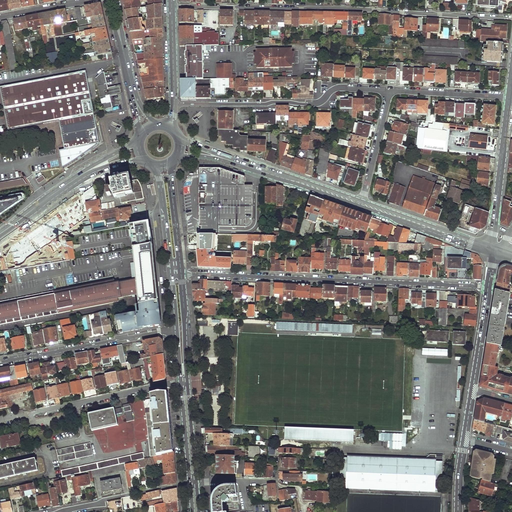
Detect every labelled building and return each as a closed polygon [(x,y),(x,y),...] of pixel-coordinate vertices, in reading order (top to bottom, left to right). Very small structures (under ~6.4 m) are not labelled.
[(8,0),(10,9),(15,8),(24,7),(29,6),(27,0),(13,0),(12,0),(11,0),(8,0)] [(162,0),(138,0),(124,3),(125,7),(126,10),(136,8),(138,8),(140,8),(139,2),(148,0),(149,6),(162,4),(162,0)] [(451,3),(451,1),(447,0),(445,0),(444,3),(443,10),(450,11),(451,4),(451,3)] [(102,10),(101,3),(98,4),(88,6),(84,6),(87,20),(104,16),(102,10)] [(162,11),(162,4),(149,6),(140,8),(138,8),(139,12),(141,12),(141,14),(143,13),(143,14),(146,13),(146,20),(163,18),(162,11)] [(139,19),(138,14),(137,14),(136,8),(126,10),(128,20),(139,19)] [(194,23),(194,10),(179,9),(180,16),(180,23),(194,23)] [(57,23),(60,22),(61,25),(68,23),(65,10),(51,13),(53,26),(57,26),(57,23)] [(233,26),(233,11),(228,10),(221,10),(220,25),(233,26)] [(255,25),(255,11),(247,11),(240,11),(239,16),(245,16),(245,25),(255,25)] [(270,25),(270,11),(262,11),(255,11),(255,25),(270,25)] [(285,12),(277,12),(270,11),(270,25),(278,25),(278,23),(282,23),(283,25),(285,26),(285,24),(285,12)] [(323,23),(323,12),(318,12),(306,12),(300,12),(300,24),(312,24),(313,18),(320,18),(320,23),(323,23)] [(334,23),(335,13),(329,13),(323,12),(323,23),(334,24),(334,23)] [(49,26),(50,34),(54,34),(53,26),(51,13),(45,14),(39,15),(41,27),(41,30),(43,36),(44,35),(44,34),(45,34),(44,27),(49,26)] [(348,23),(349,13),(342,13),(335,13),(334,23),(337,23),(337,19),(343,20),(343,23),(348,23)] [(363,21),(363,13),(355,13),(349,13),(348,23),(348,29),(347,36),(352,36),(352,29),(351,29),(351,27),(352,27),(352,20),(363,21)] [(393,25),(393,15),(387,15),(380,14),(379,24),(391,25),(393,25)] [(38,32),(37,28),(41,27),(39,15),(32,16),(26,17),(28,29),(29,30),(32,29),(33,33),(38,32)] [(106,28),(104,16),(87,20),(82,21),(77,22),(78,26),(89,24),(88,21),(92,20),(93,26),(79,29),(80,34),(106,28)] [(26,17),(13,20),(15,31),(28,29),(26,17)] [(163,23),(163,18),(146,20),(147,29),(147,30),(163,30),(163,23)] [(438,31),(439,19),(428,18),(427,25),(423,25),(423,38),(425,38),(425,31),(438,31)] [(140,21),(139,19),(128,20),(129,25),(131,32),(142,31),(140,21)] [(417,27),(418,19),(406,19),(405,37),(407,37),(408,27),(417,27)] [(472,28),(473,22),(471,22),(471,21),(459,20),(459,30),(471,31),(471,28),(472,28)] [(10,72),(17,71),(8,21),(1,22),(10,72)] [(57,26),(53,26),(54,34),(55,40),(62,38),(60,25),(57,26)] [(506,39),(507,26),(496,25),(496,26),(492,26),(492,30),(501,30),(500,39),(506,39)] [(202,29),(202,26),(180,26),(180,36),(180,46),(185,46),(204,45),(218,45),(219,32),(207,32),(207,29),(202,29)] [(81,39),(91,37),(93,44),(109,41),(106,28),(80,34),(79,34),(81,39)] [(500,39),(501,30),(492,30),(482,29),(482,30),(477,30),(476,41),(494,42),(500,43),(500,39)] [(163,33),(163,30),(147,30),(144,30),(142,31),(131,32),(132,35),(133,40),(163,38),(163,33)] [(323,37),(323,33),(321,33),(319,40),(299,40),(299,43),(321,43),(322,38),(323,37)] [(163,44),(163,38),(133,40),(134,45),(143,43),(145,53),(163,51),(163,44)] [(458,48),(459,40),(453,40),(451,40),(449,40),(425,38),(423,38),(422,38),(422,46),(458,48)] [(112,53),(109,41),(93,44),(96,56),(107,54),(112,53)] [(502,53),(502,43),(500,43),(494,42),(493,52),(502,53)] [(204,74),(204,45),(185,46),(185,59),(185,74),(204,74)] [(292,49),(255,49),(255,52),(253,53),(255,58),(253,64),(256,64),(256,69),(292,68),(292,64),(295,64),(293,58),(294,52),(292,52),(292,49)] [(48,62),(58,62),(57,51),(47,52),(48,62)] [(163,54),(163,51),(145,53),(138,53),(136,53),(137,57),(137,61),(164,59),(163,54)] [(501,62),(502,53),(493,52),(493,62),(501,62)] [(458,65),(458,57),(418,55),(418,63),(424,63),(433,64),(436,64),(437,64),(446,65),(450,65),(458,65)] [(164,65),(164,59),(137,61),(140,71),(143,83),(164,82),(164,75),(164,65)] [(232,75),(232,63),(217,64),(217,79),(230,79),(234,79),(236,79),(236,78),(236,75),(232,75)] [(414,69),(414,63),(411,63),(410,66),(411,67),(411,69),(404,69),(403,80),(413,81),(414,69)] [(334,65),(323,64),(322,76),(333,77),(334,65)] [(434,82),(435,73),(435,70),(435,69),(436,64),(433,64),(433,69),(424,69),(424,70),(424,73),(423,81),(434,82)] [(346,68),(346,66),(334,65),(333,77),(345,77),(346,68)] [(387,67),(378,66),(377,69),(375,69),(375,70),(375,79),(386,79),(387,68),(387,67)] [(355,75),(355,69),(346,68),(345,77),(351,78),(352,75),(355,75)] [(396,80),(397,69),(396,68),(387,68),(386,79),(396,80)] [(375,79),(375,70),(364,69),(364,75),(367,75),(367,79),(375,79)] [(424,73),(424,70),(414,69),(413,81),(423,81),(424,73)] [(446,82),(446,71),(435,70),(435,73),(434,82),(446,82)] [(0,96),(6,131),(57,121),(63,150),(58,151),(61,168),(79,157),(98,144),(84,71),(44,79),(0,87),(0,96)] [(264,87),(264,73),(259,73),(259,72),(249,73),(248,82),(248,87),(252,87),(253,90),(256,90),(256,87),(264,87)] [(273,79),(273,77),(269,77),(268,72),(264,73),(264,87),(263,90),(273,90),(273,86),(273,79)] [(467,82),(468,73),(456,72),(456,82),(461,83),(461,81),(467,82)] [(498,85),(499,72),(489,72),(489,81),(492,81),(492,85),(498,85)] [(107,89),(103,73),(101,74),(95,80),(102,111),(112,109),(109,98),(121,95),(119,87),(107,89)] [(479,84),(479,73),(468,73),(467,82),(473,82),(474,83),(479,84)] [(297,82),(297,77),(279,77),(279,80),(273,79),(273,86),(286,86),(287,82),(297,82)] [(311,77),(302,77),(302,86),(298,86),(298,89),(298,98),(308,98),(307,88),(309,88),(309,85),(311,77)] [(248,87),(248,82),(244,82),(244,78),(236,78),(236,79),(236,91),(248,91),(248,90),(248,87)] [(197,99),(196,79),(186,79),(181,79),(181,90),(181,99),(197,99)] [(230,84),(230,79),(217,79),(204,79),(196,79),(197,99),(211,98),(210,87),(229,87),(229,84),(230,84)] [(164,91),(164,88),(144,90),(145,93),(146,97),(153,96),(165,95),(164,91)] [(353,99),(353,98),(349,98),(349,100),(342,100),(341,108),(349,109),(349,117),(352,118),(353,99)] [(364,111),(364,98),(360,98),(360,99),(353,99),(352,118),(356,119),(357,110),(364,111)] [(374,111),(375,99),(364,98),(364,111),(374,111)] [(407,109),(408,100),(401,100),(401,102),(398,102),(398,109),(407,109)] [(417,110),(418,101),(408,100),(407,109),(407,111),(413,112),(413,110),(417,110)] [(431,111),(431,108),(427,108),(428,101),(418,101),(417,110),(417,113),(427,113),(426,121),(430,122),(431,111)] [(444,115),(445,102),(442,102),(441,104),(436,104),(435,111),(431,111),(430,122),(435,122),(435,114),(439,114),(439,115),(444,115)] [(455,104),(455,103),(445,102),(444,115),(448,116),(448,113),(454,113),(455,104)] [(474,114),(475,104),(465,103),(465,106),(465,112),(472,112),(472,114),(474,114)] [(465,112),(465,106),(460,106),(460,104),(455,104),(454,113),(454,117),(460,118),(460,117),(464,117),(465,112)] [(494,125),(496,106),(484,105),(482,122),(479,122),(478,127),(486,128),(487,124),(494,125)] [(289,113),(289,106),(283,106),(276,106),(276,113),(277,120),(280,120),(281,116),(285,116),(285,119),(289,120),(289,113)] [(233,130),(234,111),(219,111),(218,130),(233,130)] [(277,120),(276,113),(257,113),(256,124),(266,124),(267,125),(277,125),(277,120)] [(299,113),(289,113),(289,120),(289,126),(289,127),(293,127),(293,124),(298,125),(299,113)] [(309,114),(299,113),(298,125),(298,127),(298,132),(301,132),(301,126),(302,126),(302,124),(308,125),(309,114)] [(330,127),(330,114),(317,113),(317,126),(330,127)] [(406,135),(409,125),(396,121),(393,132),(400,133),(404,134),(406,135)] [(426,129),(418,128),(418,131),(417,138),(416,148),(423,149),(431,150),(447,152),(450,129),(466,131),(468,129),(468,126),(464,125),(454,124),(444,123),(433,122),(433,125),(428,124),(428,126),(429,126),(429,129),(428,129),(426,128),(426,129)] [(368,138),(371,126),(359,123),(356,135),(367,138),(368,138)] [(239,134),(240,131),(233,130),(218,130),(218,137),(222,137),(222,142),(227,142),(227,145),(234,146),(234,148),(241,148),(241,151),(248,151),(249,140),(249,136),(242,136),(239,134)] [(322,135),(311,131),(310,139),(309,140),(309,142),(307,160),(314,161),(315,151),(314,151),(314,146),(314,145),(314,140),(324,141),(326,137),(322,135)] [(400,133),(393,132),(390,131),(388,142),(397,144),(399,145),(401,145),(404,134),(400,133)] [(486,149),(487,137),(471,134),(470,147),(486,149)] [(332,142),(348,146),(364,150),(367,138),(356,135),(353,135),(351,142),(348,141),(332,137),(332,142)] [(262,151),(263,141),(249,140),(248,151),(262,151)] [(281,163),(280,165),(292,169),(295,158),(294,160),(283,156),(288,144),(282,142),(280,141),(280,162),(281,163)] [(295,158),(292,169),(305,174),(307,160),(309,142),(302,141),(301,150),(300,150),(296,158),(295,158)] [(395,155),(397,144),(388,142),(385,152),(395,155)] [(277,147),(277,145),(273,144),(267,161),(272,163),(274,158),(274,157),(274,155),(277,147)] [(329,158),(331,147),(322,145),(321,148),(317,173),(327,175),(329,158)] [(362,162),(365,150),(364,150),(348,146),(348,147),(352,149),(349,159),(362,162)] [(471,155),(470,163),(478,165),(477,169),(488,170),(489,163),(494,164),(495,158),(490,158),(479,157),(480,156),(471,155)] [(338,177),(341,168),(330,164),(331,158),(329,158),(327,175),(327,176),(331,177),(332,175),(338,177)] [(312,176),(314,161),(307,160),(305,174),(312,176)] [(202,168),(201,235),(220,235),(227,235),(232,235),(248,235),(260,235),(260,228),(260,219),(256,219),(252,219),(253,185),(244,185),(245,177),(220,169),(217,168),(215,168),(213,167),(210,167),(207,167),(202,168)] [(349,168),(344,182),(354,186),(359,172),(349,168)] [(486,173),(486,172),(478,171),(477,184),(487,186),(489,173),(486,173)] [(128,175),(110,179),(114,197),(117,196),(117,198),(120,197),(121,203),(127,202),(135,200),(144,198),(143,195),(142,187),(140,183),(138,179),(130,181),(128,175)] [(443,182),(444,177),(439,175),(436,184),(424,215),(424,216),(438,221),(442,209),(434,206),(441,187),(442,187),(442,188),(443,187),(444,187),(445,183),(443,182)] [(36,181),(39,184),(45,180),(43,176),(36,181)] [(424,215),(436,184),(414,176),(403,207),(424,215)] [(0,189),(25,184),(22,179),(0,182),(0,189)] [(387,195),(389,183),(378,180),(375,190),(382,192),(382,193),(387,195)] [(454,189),(456,181),(452,180),(450,188),(451,188),(447,199),(459,203),(463,192),(454,189)] [(469,191),(471,187),(469,186),(461,183),(459,187),(469,191)] [(399,207),(406,188),(396,184),(389,203),(399,207)] [(90,190),(85,193),(88,213),(102,211),(101,204),(100,202),(98,202),(95,186),(90,190)] [(266,187),(266,203),(276,203),(277,187),(271,187),(267,186),(267,187),(266,187)] [(0,215),(23,199),(24,198),(25,197),(25,196),(24,195),(24,194),(23,194),(22,193),(10,195),(6,198),(5,196),(0,197),(0,215)] [(511,198),(505,195),(504,206),(502,223),(507,226),(510,221),(511,218),(511,198)] [(313,198),(310,197),(307,208),(310,209),(308,214),(307,217),(311,218),(309,222),(316,224),(318,218),(323,202),(317,200),(318,199),(315,198),(314,198),(313,198)] [(77,201),(68,203),(70,210),(68,210),(68,212),(81,209),(80,200),(77,201)] [(116,208),(115,201),(101,204),(102,211),(116,208)] [(323,202),(318,218),(322,220),(333,224),(333,223),(338,225),(353,230),(354,230),(358,232),(359,228),(367,231),(369,228),(372,218),(344,208),(337,206),(337,207),(330,205),(331,203),(324,201),(323,202)] [(487,218),(488,212),(465,204),(457,228),(464,230),(466,224),(467,222),(467,220),(465,220),(467,216),(469,212),(470,212),(471,211),(475,212),(470,225),(468,231),(476,234),(486,226),(487,218)] [(131,209),(130,208),(120,210),(121,220),(131,218),(130,214),(131,214),(132,212),(131,209)] [(86,220),(84,214),(75,216),(70,217),(72,223),(86,220)] [(372,218),(369,228),(375,229),(374,233),(376,234),(376,233),(380,223),(381,221),(372,218)] [(282,229),(294,233),(297,221),(292,219),(291,222),(284,220),(282,229)] [(389,237),(393,225),(390,224),(389,226),(381,224),(380,223),(376,233),(388,237),(389,237)] [(63,261),(57,227),(38,230),(5,253),(8,271),(63,261)] [(388,237),(387,242),(388,242),(391,242),(394,243),(398,243),(403,229),(398,227),(394,238),(389,237),(388,237)] [(260,228),(260,235),(274,236),(274,232),(263,231),(263,228),(260,228)] [(398,243),(405,244),(410,231),(403,229),(398,243)] [(398,250),(398,254),(401,254),(401,250),(416,250),(416,253),(416,254),(417,255),(420,255),(421,248),(421,243),(424,244),(427,237),(418,234),(416,237),(414,244),(410,244),(405,244),(398,243),(398,250)] [(70,235),(65,236),(70,260),(74,259),(70,235)] [(200,241),(200,246),(216,247),(216,243),(213,242),(213,238),(220,238),(220,235),(201,235),(201,241),(200,241)] [(251,265),(252,253),(253,253),(254,242),(251,242),(251,241),(260,241),(260,235),(248,235),(247,241),(247,252),(246,265),(251,265)] [(364,257),(364,274),(373,274),(374,254),(372,254),(371,262),(367,262),(367,256),(368,256),(369,247),(374,247),(374,245),(375,242),(373,241),(365,241),(364,247),(364,257)] [(375,242),(374,245),(384,246),(383,249),(388,250),(388,242),(387,242),(375,242)] [(311,259),(310,268),(323,269),(324,254),(315,253),(316,244),(312,244),(311,259)] [(115,281),(54,293),(55,295),(0,305),(0,320),(58,310),(58,312),(118,300),(118,298),(139,294),(140,305),(158,302),(154,257),(152,245),(134,248),(137,279),(116,284),(115,281)] [(327,248),(326,269),(337,270),(337,259),(330,258),(330,247),(327,247),(327,248)] [(213,251),(196,250),(197,265),(201,268),(231,269),(231,260),(215,259),(216,255),(213,255),(213,251)] [(433,258),(433,262),(442,263),(442,251),(433,250),(433,258)] [(234,252),(234,264),(246,265),(247,252),(234,252)] [(375,253),(374,270),(384,270),(385,265),(384,265),(384,253),(380,253),(375,253)] [(408,275),(408,277),(414,277),(420,277),(420,275),(420,263),(420,260),(420,255),(417,255),(417,258),(418,258),(418,265),(412,265),(412,260),(409,260),(408,265),(408,275)] [(281,271),(284,272),(285,268),(286,268),(287,261),(287,256),(284,256),(284,262),(277,261),(277,260),(276,260),(275,263),(276,263),(276,271),(281,271)] [(351,257),(350,274),(358,275),(364,275),(364,274),(364,257),(361,257),(361,262),(355,262),(355,257),(351,257)] [(475,266),(475,280),(476,280),(481,280),(481,270),(482,262),(479,257),(474,257),(474,266),(475,266)] [(298,266),(298,272),(304,272),(310,273),(310,268),(311,259),(299,258),(298,266)] [(420,263),(420,275),(430,275),(431,268),(432,269),(432,267),(433,262),(433,258),(426,258),(426,260),(426,263),(420,263)] [(448,258),(447,269),(461,270),(462,259),(448,258)] [(339,260),(338,271),(349,272),(350,261),(339,260)] [(293,272),(298,272),(298,266),(296,266),(297,261),(289,261),(287,261),(287,272),(293,272)] [(397,262),(397,276),(402,277),(402,274),(408,275),(408,265),(399,264),(399,262),(397,262)] [(499,270),(497,283),(510,286),(511,286),(511,282),(510,282),(511,275),(511,274),(511,267),(507,265),(505,265),(504,265),(503,266),(501,267),(500,268),(500,269),(499,270)] [(197,284),(192,284),(193,286),(193,290),(211,291),(232,292),(232,286),(232,282),(226,281),(201,280),(200,284),(197,284)] [(258,283),(257,301),(259,301),(260,295),(269,296),(270,283),(264,283),(258,283)] [(497,283),(496,289),(509,293),(510,286),(497,283)] [(279,298),(279,304),(282,305),(282,301),(282,297),(283,297),(284,284),(280,284),(273,284),(273,294),(273,295),(274,295),(275,294),(279,295),(279,298)] [(282,297),(282,301),(286,301),(286,297),(289,297),(289,289),(296,289),(296,285),(290,284),(284,284),(283,297),(282,297)] [(296,289),(296,302),(309,303),(310,285),(303,285),(296,285),(296,289)] [(232,292),(231,297),(235,298),(242,298),(242,296),(243,289),(238,288),(239,286),(232,286),(232,292)] [(243,289),(242,296),(253,297),(254,289),(248,288),(248,287),(243,286),(243,289)] [(322,298),(335,298),(335,286),(329,286),(323,286),(322,289),(322,298)] [(335,298),(334,301),(347,302),(347,300),(348,287),(341,286),(335,286),(335,298)] [(348,287),(347,300),(349,300),(350,298),(358,298),(359,287),(353,287),(348,287)] [(375,301),(386,301),(386,288),(375,288),(374,301),(375,301)] [(311,289),(311,298),(322,299),(322,298),(322,289),(311,289)] [(398,305),(398,310),(404,310),(405,299),(408,299),(408,296),(411,296),(411,293),(411,290),(405,289),(400,289),(399,305),(398,305)] [(496,289),(487,343),(499,346),(501,346),(510,293),(509,293),(496,289)] [(211,291),(193,290),(194,296),(195,296),(195,301),(204,301),(205,293),(206,293),(207,294),(211,294),(211,291)] [(360,291),(359,302),(372,303),(372,292),(371,292),(371,290),(368,290),(367,292),(360,291)] [(0,305),(55,295),(54,293),(0,302),(0,305)] [(411,299),(411,304),(417,304),(417,305),(422,305),(422,302),(426,302),(426,294),(411,293),(411,296),(411,299)] [(426,302),(426,306),(436,307),(436,295),(426,294),(426,302)] [(458,295),(458,306),(469,307),(469,310),(470,310),(476,310),(477,310),(477,307),(474,307),(474,297),(471,297),(471,296),(458,295)] [(158,302),(140,305),(141,313),(117,317),(120,333),(159,326),(160,323),(160,319),(158,312),(159,312),(158,302)] [(203,304),(203,315),(215,316),(215,304),(203,304)] [(439,317),(438,326),(446,326),(447,309),(439,309),(439,317)] [(58,310),(0,320),(0,322),(58,312),(58,310)] [(105,312),(100,313),(104,332),(112,331),(111,325),(112,325),(111,321),(110,321),(109,320),(108,320),(107,316),(105,316),(105,312)] [(100,313),(94,314),(96,322),(93,323),(94,324),(92,324),(93,329),(94,328),(95,334),(104,332),(100,313)] [(465,315),(464,325),(475,327),(476,316),(469,315),(465,315)] [(68,319),(61,320),(62,329),(64,328),(63,326),(69,325),(68,319)] [(275,319),(275,329),(350,332),(351,322),(345,322),(333,321),(320,321),(313,321),(308,320),(295,320),(282,319),(278,319),(275,319)] [(228,323),(227,335),(237,336),(238,323),(228,323)] [(75,326),(64,328),(66,340),(77,338),(75,326)] [(55,328),(43,330),(45,343),(58,341),(55,328)] [(41,333),(33,335),(35,345),(45,343),(43,330),(41,331),(41,333)] [(427,330),(426,341),(448,342),(449,332),(427,330)] [(453,332),(452,345),(466,345),(466,333),(453,332)] [(22,336),(13,338),(10,338),(12,350),(15,349),(24,347),(23,342),(25,342),(25,338),(23,338),(22,336)] [(159,338),(144,341),(146,355),(141,356),(142,359),(144,359),(146,358),(152,357),(164,354),(163,347),(163,340),(159,338)] [(487,343),(483,365),(495,367),(495,366),(496,362),(495,362),(497,354),(498,354),(499,350),(503,351),(503,347),(499,346),(487,343)] [(122,345),(117,346),(119,356),(121,364),(125,363),(122,345)] [(112,347),(100,349),(104,366),(111,365),(110,358),(119,356),(117,346),(112,347)] [(448,356),(448,349),(422,348),(422,355),(448,356)] [(94,351),(89,352),(92,364),(101,363),(100,357),(96,357),(94,351)] [(82,353),(76,354),(78,365),(90,363),(88,352),(82,353)] [(164,354),(152,357),(155,382),(165,380),(166,379),(167,378),(166,368),(164,354)] [(75,358),(65,360),(67,370),(77,368),(75,358)] [(142,359),(127,362),(129,371),(130,371),(132,381),(142,379),(140,368),(145,367),(144,359),(142,359)] [(34,364),(29,365),(32,376),(42,374),(39,361),(35,362),(33,362),(34,364)] [(64,362),(56,364),(58,371),(66,369),(64,362)] [(42,369),(43,374),(42,375),(43,381),(47,380),(46,374),(51,373),(51,375),(56,373),(55,367),(50,368),(49,363),(43,364),(44,369),(42,369)] [(21,365),(15,366),(17,379),(28,377),(26,366),(21,366),(21,365)] [(483,365),(482,369),(484,369),(483,373),(489,375),(488,378),(481,376),(480,381),(483,381),(482,385),(488,386),(487,388),(491,389),(491,387),(496,388),(496,390),(507,393),(508,391),(511,392),(511,378),(510,378),(504,376),(499,375),(496,374),(497,367),(495,367),(483,365)] [(5,368),(0,368),(0,377),(10,375),(13,387),(19,386),(17,379),(15,366),(5,368)] [(100,368),(92,370),(93,376),(95,376),(94,372),(101,370),(100,368)] [(484,369),(482,369),(481,376),(488,378),(489,375),(483,373),(484,369)] [(129,371),(118,373),(120,383),(131,381),(129,371)] [(105,376),(95,378),(97,388),(107,386),(105,376)] [(55,378),(56,381),(56,384),(57,387),(58,386),(60,396),(71,394),(69,384),(61,386),(59,377),(55,378)] [(88,378),(86,378),(86,380),(82,381),(84,391),(94,389),(92,379),(88,380),(88,378)] [(207,391),(207,393),(219,394),(219,391),(221,391),(222,381),(213,380),(213,387),(207,386),(207,388),(202,388),(202,390),(202,391),(207,391)] [(81,381),(71,384),(73,393),(83,391),(81,381)] [(61,403),(59,397),(57,387),(47,389),(49,399),(54,398),(56,404),(61,403)] [(44,389),(34,392),(37,401),(47,399),(44,389)] [(159,392),(151,394),(151,399),(143,401),(149,454),(149,457),(154,456),(173,452),(168,392),(159,392)] [(505,404),(480,397),(478,399),(477,405),(474,420),(484,423),(486,413),(501,416),(505,404)] [(130,403),(123,405),(127,421),(134,420),(130,403)] [(511,405),(508,405),(505,404),(501,416),(506,418),(511,419),(511,414),(511,405)] [(114,408),(88,413),(92,431),(93,431),(118,425),(116,414),(114,408)] [(474,425),(473,429),(485,432),(485,433),(486,435),(490,436),(492,435),(494,427),(495,428),(496,426),(486,423),(484,423),(474,420),(474,425)] [(508,429),(499,427),(497,433),(504,435),(503,440),(511,442),(511,443),(511,442),(511,430),(508,429)] [(285,428),(284,439),(353,441),(354,430),(285,428)] [(387,449),(404,450),(405,434),(379,432),(379,441),(388,441),(387,449)] [(214,433),(214,446),(233,446),(233,434),(228,434),(222,433),(214,433)] [(18,434),(0,437),(2,448),(20,444),(18,434)] [(90,442),(57,450),(60,463),(93,456),(90,442)] [(208,450),(208,455),(215,455),(235,456),(239,456),(239,446),(233,446),(214,446),(207,446),(208,450)] [(258,452),(258,457),(269,457),(269,447),(249,446),(249,451),(258,452)] [(492,455),(478,451),(474,454),(473,462),(474,462),(473,467),(472,467),(471,471),(472,471),(471,477),(482,481),(489,483),(491,475),(491,472),(493,473),(494,467),(492,467),(493,461),(493,458),(492,455)] [(143,452),(62,470),(63,476),(71,474),(75,474),(92,470),(126,463),(136,460),(139,460),(146,458),(144,452),(143,452)] [(173,452),(154,456),(155,457),(156,465),(158,465),(157,460),(163,460),(164,474),(167,474),(175,473),(173,452)] [(441,491),(442,461),(436,461),(436,459),(442,459),(442,455),(430,454),(425,459),(348,456),(348,457),(341,457),(340,487),(346,487),(346,489),(435,492),(435,491),(441,491)] [(215,455),(217,474),(236,474),(237,464),(235,464),(235,456),(215,455)] [(155,457),(140,461),(141,468),(156,465),(155,457)] [(36,458),(0,466),(0,479),(38,471),(36,458)] [(283,458),(283,467),(295,467),(296,458),(283,458)] [(136,460),(126,463),(127,470),(128,481),(131,481),(130,470),(139,469),(138,463),(136,463),(136,460)] [(126,463),(92,470),(93,471),(94,477),(127,470),(126,463)] [(245,463),(245,474),(256,475),(256,464),(245,463)] [(264,467),(264,477),(266,477),(273,477),(273,464),(267,464),(266,467),(264,467)] [(159,486),(164,485),(176,483),(175,473),(167,474),(167,476),(163,477),(163,481),(158,482),(159,486)] [(88,475),(76,477),(75,474),(71,474),(72,475),(72,479),(75,494),(76,496),(82,494),(81,486),(90,484),(88,475)] [(68,491),(66,481),(61,481),(61,478),(55,479),(56,483),(55,483),(56,488),(54,488),(53,486),(50,486),(50,489),(53,507),(60,506),(58,493),(68,491)] [(120,478),(101,482),(103,492),(122,488),(120,478)] [(482,481),(479,492),(492,495),(495,485),(489,483),(482,481)] [(35,482),(21,486),(21,488),(21,492),(25,491),(26,496),(33,494),(32,489),(36,488),(35,482)] [(263,486),(264,499),(269,499),(269,497),(271,497),(271,496),(277,496),(275,484),(273,484),(268,484),(268,486),(263,486)] [(19,489),(14,490),(14,487),(10,488),(11,496),(20,494),(19,489)] [(213,510),(213,511),(223,511),(223,503),(224,503),(229,499),(227,496),(233,497),(233,501),(238,501),(236,487),(227,487),(225,487),(224,487),(222,488),(220,489),(219,490),(218,491),(216,492),(216,493),(215,495),(214,496),(214,498),(213,499),(213,500),(213,502),(213,503),(213,504),(213,508),(213,510)] [(177,488),(162,491),(164,499),(148,502),(148,505),(156,504),(178,500),(177,493),(177,488)] [(279,495),(281,501),(289,499),(287,489),(279,490),(279,495)] [(306,490),(305,499),(317,500),(318,491),(306,490)] [(317,501),(330,502),(331,492),(318,491),(317,500),(317,501)] [(293,496),(293,499),(297,498),(298,503),(297,503),(298,508),(303,508),(301,493),(293,496)] [(49,494),(37,497),(39,507),(51,504),(49,494)] [(471,494),(470,496),(484,499),(484,502),(487,503),(487,499),(471,494)] [(472,511),(488,511),(489,511),(486,511),(487,503),(484,502),(470,497),(470,511),(472,511)] [(1,503),(2,511),(11,511),(13,511),(11,502),(7,502),(6,499),(0,500),(1,503)] [(178,500),(156,504),(157,511),(179,511),(179,506),(178,500)]
